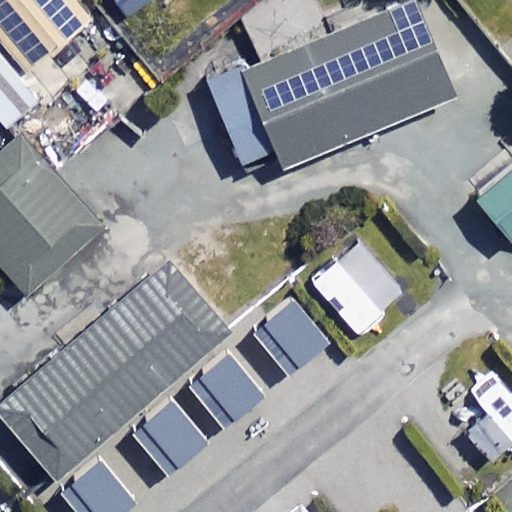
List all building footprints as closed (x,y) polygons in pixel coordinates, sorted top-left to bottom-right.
[(0,0),(0,109),(7,119),(36,97),(21,78),(94,22),(76,0),(0,0)] [(459,95),(421,0),(412,0),(212,80),(243,158),(279,143),(288,164),(459,95)] [(67,140),(43,114),(0,153),(0,254),(32,289),(104,223),(46,160),(67,140)] [(511,171),(482,195),(511,231),(511,171)] [(233,329),(173,258),(0,407),(0,460),(34,501),(233,329)]
